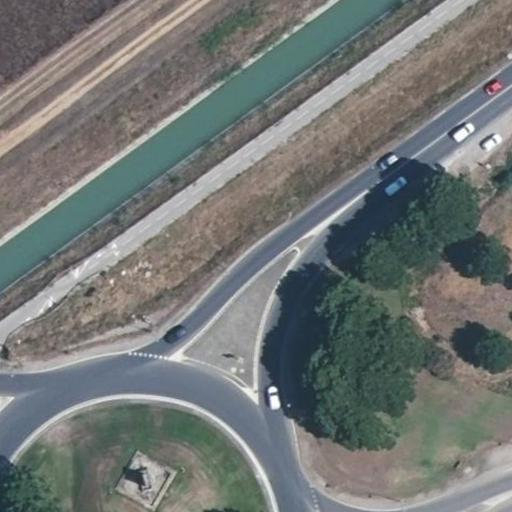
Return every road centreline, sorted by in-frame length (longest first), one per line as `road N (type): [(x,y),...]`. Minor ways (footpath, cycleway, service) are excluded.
road 1 (secondary): [(352,204),(293,235),(164,351),(124,371)]
road 2 (secondary): [(269,445),(266,369),(287,295),(352,204)]
road 3 (track): [(0,150),(207,0)]
road 4 (secondary): [(511,87),(352,204)]
road 5 (secondary): [(269,445),(200,387),(124,371)]
